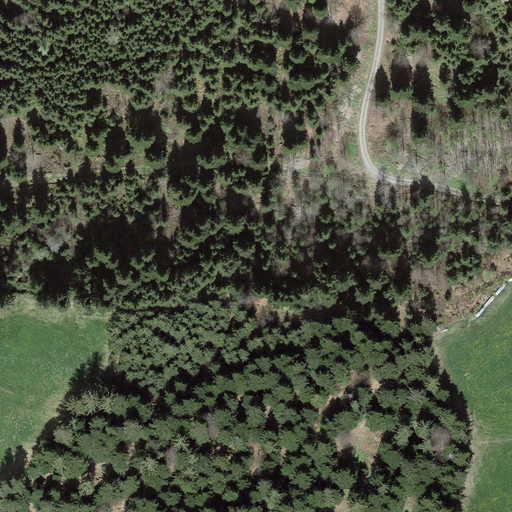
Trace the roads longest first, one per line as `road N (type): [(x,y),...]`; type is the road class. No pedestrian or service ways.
road 1 (track): [(0,185),(233,162),(335,173),(369,166)]
road 2 (track): [(511,204),(392,180),(369,166),(361,122),(381,0)]
